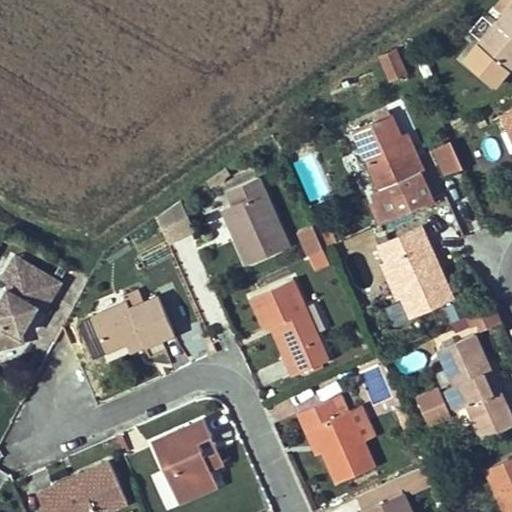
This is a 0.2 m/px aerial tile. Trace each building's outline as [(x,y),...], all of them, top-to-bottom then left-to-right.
[(508,69),(511,64),(511,0),(499,0),(494,7),(502,14),(477,44),(497,60),(508,69)] [(487,73),(497,60),(477,44),(466,57),(487,73)] [(395,48),(389,53),(382,58),(390,76),(404,70),(395,48)] [(422,170),(416,156),(410,159),(399,134),(387,109),(371,116),(373,120),(352,129),(376,185),(370,188),(374,197),(379,197),(411,182),(420,171),(422,170)] [(501,113),(511,138),(511,115),(510,109),(501,113)] [(405,132),(399,134),(410,159),(416,156),(405,132)] [(441,179),(462,170),(450,141),(429,150),(441,179)] [(432,198),(420,171),(411,182),(379,197),(389,217),(432,198)] [(234,235),(247,264),(288,245),(258,177),(227,190),(233,204),(228,206),(239,233),(234,235)] [(153,216),(170,245),(196,230),(179,201),(153,216)] [(234,235),(239,233),(228,206),(222,208),(234,235)] [(317,223),(313,225),(322,247),(330,244),(335,241),(328,227),(321,231),(317,223)] [(307,254),(322,247),(313,225),(312,224),(297,231),(307,254)] [(385,260),(401,296),(409,315),(453,295),(440,267),(434,270),(430,258),(435,256),(421,225),(378,245),(385,260)] [(322,247),(307,254),(314,268),(328,261),(322,247)] [(0,337),(18,349),(61,282),(16,253),(0,278),(0,337)] [(440,267),(435,256),(430,258),(434,270),(440,267)] [(397,298),(401,296),(385,260),(380,262),(397,298)] [(263,327),(270,324),(276,321),(290,352),(284,355),(292,374),(302,370),(321,361),(328,358),(293,278),(250,296),(263,327)] [(125,296),(127,301),(90,316),(105,351),(126,342),(141,336),(145,345),(174,333),(159,295),(145,301),(140,289),(125,296)] [(500,318),(493,303),(472,312),(478,328),(500,318)] [(290,352),(276,321),(270,324),(284,355),(290,352)] [(180,334),(190,354),(208,346),(199,325),(180,334)] [(481,366),(487,362),(474,334),(438,349),(453,384),(447,387),(448,388),(455,406),(456,408),(466,404),(481,440),(511,425),(511,418),(499,388),(492,391),(481,366)] [(129,351),(145,345),(141,336),(126,342),(129,351)] [(323,366),(321,361),(302,370),(304,374),(323,366)] [(383,361),(358,372),(376,415),(402,404),(383,361)] [(499,388),(487,362),(481,366),(492,391),(499,388)] [(448,409),(455,406),(448,388),(441,392),(440,389),(437,390),(436,387),(419,394),(420,397),(417,398),(427,421),(430,420),(431,422),(447,416),(446,413),(449,412),(448,409)] [(297,411),(305,429),(311,426),(322,449),(336,482),(374,465),(349,411),(346,408),(339,393),(297,411)] [(395,408),(402,425),(409,422),(402,406),(395,408)] [(210,467),(204,455),(198,441),(212,436),(205,418),(152,441),(179,502),(218,484),(210,467)] [(322,449),(311,426),(305,429),(316,452),(322,449)] [(122,433),(116,436),(123,452),(129,450),(122,433)] [(218,449),(204,455),(210,467),(223,462),(218,449)] [(511,511),(511,456),(484,469),(503,511),(511,511)] [(53,485),(37,492),(45,511),(101,511),(127,501),(109,461),(79,474),(82,481),(57,492),(53,485)] [(435,480),(427,464),(409,471),(417,489),(435,480)] [(404,495),(417,489),(409,471),(356,495),(362,510),(402,491),(404,495)] [(79,474),(53,485),(57,492),(82,481),(79,474)] [(411,511),(404,495),(402,491),(362,510),(360,510),(360,511),(411,511)]
